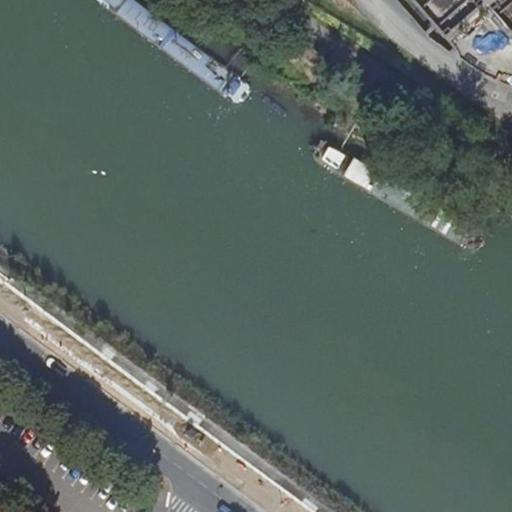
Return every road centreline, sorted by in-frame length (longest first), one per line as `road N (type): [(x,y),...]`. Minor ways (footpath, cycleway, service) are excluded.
road 1 (residential): [(266,0),(511,176)]
road 2 (tertiary): [(0,341),(195,483)]
